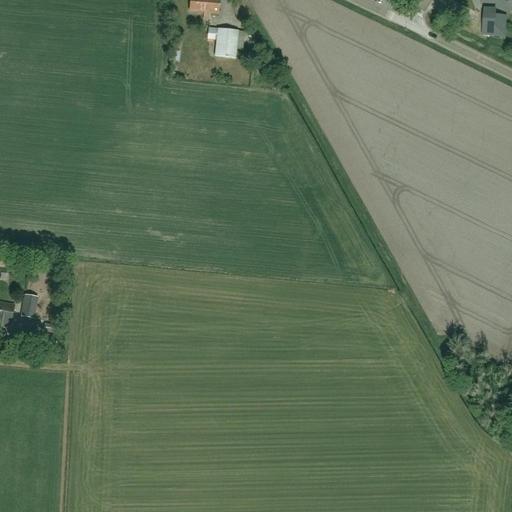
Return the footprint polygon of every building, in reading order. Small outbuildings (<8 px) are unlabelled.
[(190,0),(189,11),(204,12),(204,14),(210,14),(218,15),(219,0),(190,0)] [(505,37),(507,16),(484,14),(482,36),(505,37)] [(217,41),(215,57),(235,59),(238,32),(209,28),(208,40),(217,41)] [(34,319),(38,298),(26,295),(23,317),(34,319)] [(0,327),(10,329),(15,306),(0,302),(0,327)] [(55,334),(56,326),(45,324),(44,332),(55,334)]
